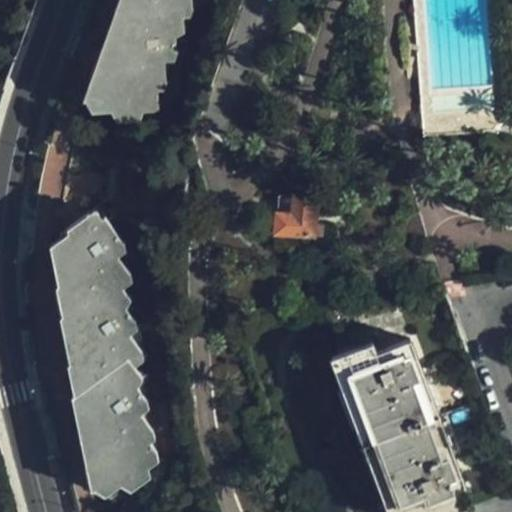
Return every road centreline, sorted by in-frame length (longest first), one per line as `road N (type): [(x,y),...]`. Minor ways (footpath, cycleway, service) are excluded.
road 1 (secondary): [(61,0),(12,157),(1,267),(15,394),(44,511)]
road 2 (residential): [(511,416),(475,316),(511,296)]
